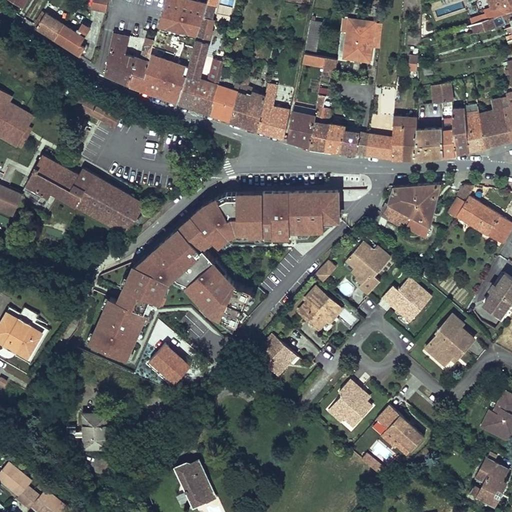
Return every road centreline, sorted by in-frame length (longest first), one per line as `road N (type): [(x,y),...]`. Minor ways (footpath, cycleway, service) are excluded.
road 1 (residential): [(0,254),(80,271),(99,266),(133,249),(211,179),(281,155)]
road 2 (residential): [(281,155),(123,94),(0,13)]
road 3 (residential): [(493,168),(281,155)]
road 4 (residential): [(511,358),(494,353),(450,394),(398,356)]
road 5 (residential): [(398,356),(406,343),(372,319),(347,353),(380,375)]
